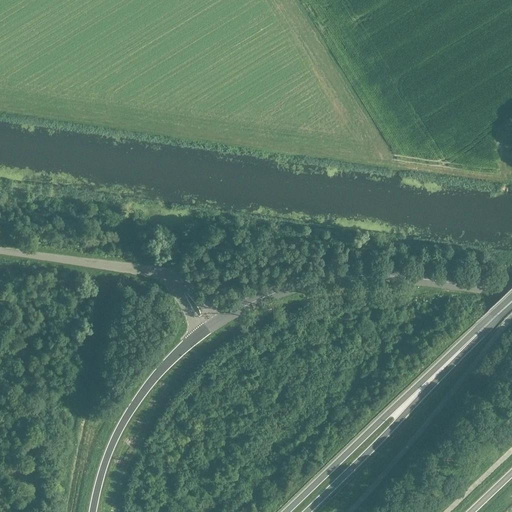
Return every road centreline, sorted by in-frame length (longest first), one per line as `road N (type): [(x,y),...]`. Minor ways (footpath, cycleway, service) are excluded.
road 1 (secondary): [(511,290),(393,276),(326,279),(215,323)]
road 2 (trunk): [(202,332),(127,416),(92,511)]
road 3 (unclassified): [(0,252),(148,271),(180,289)]
road 4 (trunk): [(406,402),(283,511)]
road 5 (trunk): [(304,511),(406,402)]
road 6 (trunk): [(406,402),(511,298)]
